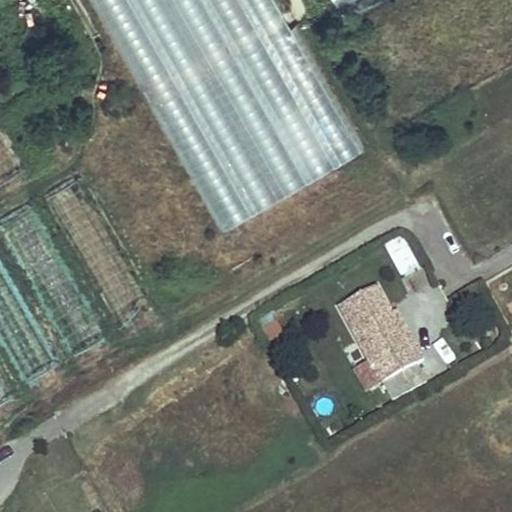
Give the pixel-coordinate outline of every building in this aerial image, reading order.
[(286,9),(281,0),(88,0),(220,231),(366,148),(296,26),(292,29),(282,12),(286,9)] [(384,0),(334,0),(347,22),(384,0)] [(0,183),(30,166),(0,115),(0,183)] [(119,329),(156,307),(81,178),(44,199),(119,329)] [(0,233),(71,356),(108,334),(33,205),(0,223),(0,233)] [(411,240),(389,247),(397,274),(419,268),(411,240)] [(0,342),(23,383),(61,362),(0,258),(0,342)] [(377,288),(341,307),(371,362),(383,385),(393,403),(427,384),(417,367),(424,362),(417,349),(412,352),(393,317),(377,288)] [(273,312),(260,320),(275,346),(288,338),(273,312)] [(393,317),(412,352),(417,349),(398,314),(393,317)] [(383,385),(371,362),(356,370),(368,393),(383,385)] [(0,402),(15,395),(0,368),(0,402)]
